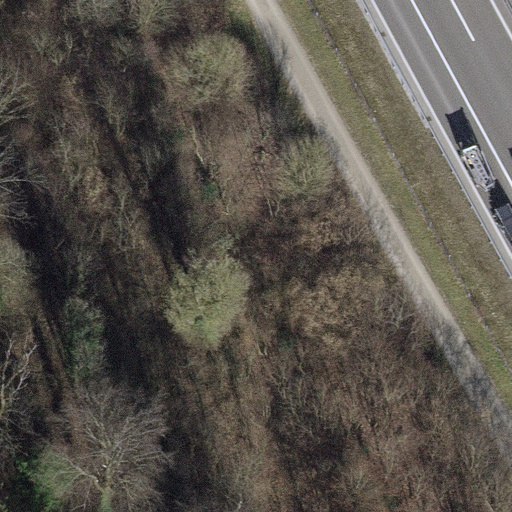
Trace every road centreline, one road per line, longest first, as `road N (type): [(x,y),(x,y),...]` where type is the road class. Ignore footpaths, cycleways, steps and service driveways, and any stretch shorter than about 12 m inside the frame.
road 1 (track): [(258,0),(511,444)]
road 2 (motorway): [(433,0),(511,143)]
